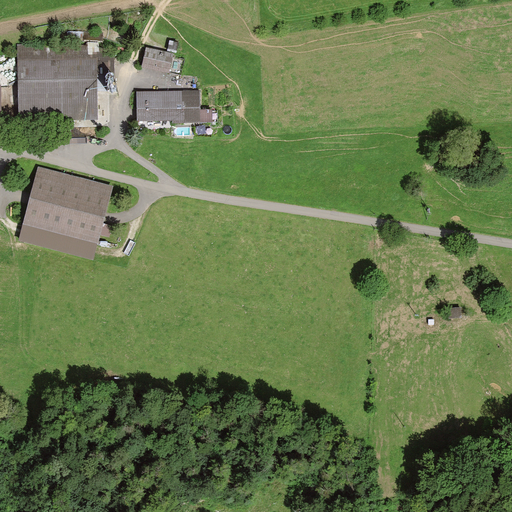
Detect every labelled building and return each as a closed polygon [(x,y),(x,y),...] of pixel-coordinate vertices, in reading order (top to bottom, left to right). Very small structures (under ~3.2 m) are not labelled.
[(178,44),(170,42),(168,52),(176,53),(178,44)] [(114,46),(17,47),(17,120),(97,120),(97,77),(114,77),(114,46)] [(147,49),(142,68),(169,74),(169,72),(180,75),(184,59),(173,57),(174,55),(147,49)] [(199,91),(137,93),(138,123),(172,122),(172,124),(213,123),(213,110),(199,111),(199,91)] [(113,187),(38,168),(20,241),(95,259),(113,187)] [(458,310),(446,311),(447,320),(458,319),(458,310)]
